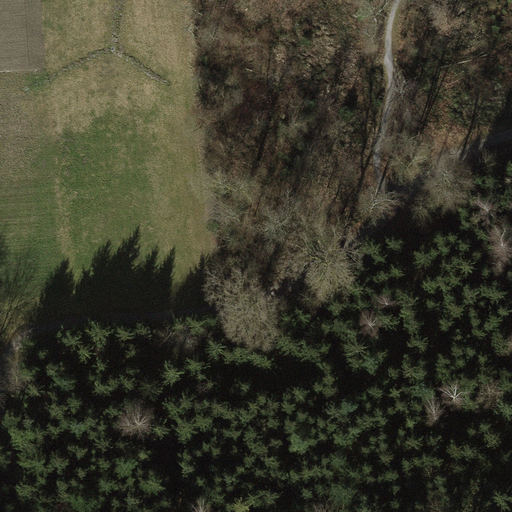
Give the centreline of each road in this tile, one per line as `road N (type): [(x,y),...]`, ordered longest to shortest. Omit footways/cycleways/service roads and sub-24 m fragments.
road 1 (track): [(0,380),(18,342),(43,326),(216,311),(274,292),(350,249),(430,176),(511,135)]
road 2 (track): [(398,0),(375,170),(391,213)]
